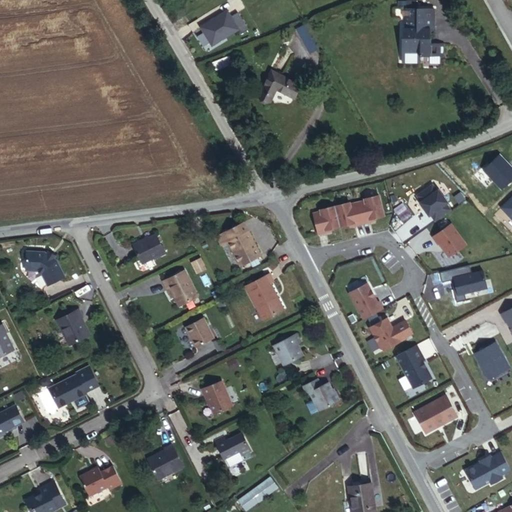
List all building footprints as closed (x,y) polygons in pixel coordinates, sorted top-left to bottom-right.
[(431,43),(431,28),(435,28),(436,5),(407,5),(406,8),(404,8),(404,16),(407,16),(406,38),(403,38),(403,62),(422,63),(422,57),(444,57),(444,43),(431,43)] [(317,51),(304,28),(297,33),(310,55),(317,51)] [(217,70),(234,64),(230,56),(215,62),(217,70)] [(298,86),(267,71),(258,91),(271,98),(274,93),(290,101),(298,86)] [(268,104),(271,98),(258,91),(255,96),(268,104)] [(511,179),(511,167),(500,153),(482,169),(501,190),(511,179)] [(431,214),(436,221),(451,210),(446,203),(448,202),(439,189),(437,190),(433,184),(417,195),(421,201),(420,202),(429,215),(431,214)] [(320,209),(313,210),(318,232),(325,230),(325,227),(353,220),(354,223),(369,219),(369,217),(383,213),(378,193),(364,196),(364,198),(350,202),(349,200),(320,207),(320,209)] [(511,197),(502,207),(511,217),(511,197)] [(451,223),(430,237),(436,246),(437,245),(446,257),(465,244),(451,223)] [(253,262),(248,251),(246,252),(244,248),(244,243),(240,237),(239,238),(234,228),(209,242),(214,251),(220,247),(233,272),(253,262)] [(156,260),(147,242),(137,246),(135,246),(123,252),(133,271),(144,265),(147,264),(156,260)] [(56,285),(47,266),(32,257),(15,257),(16,277),(25,277),(30,280),(38,295),(56,285)] [(470,264),(439,272),(441,281),(453,278),(457,294),(487,287),(483,270),(472,273),(470,264)] [(190,303),(176,276),(153,288),(157,295),(161,294),(170,313),(190,303)] [(273,316),(260,290),(267,287),(263,279),(239,291),(257,325),(273,316)] [(382,308),(378,301),(377,302),(373,295),(372,295),(370,291),(371,291),(367,283),(349,292),(363,318),(382,308)] [(165,303),(161,294),(157,295),(161,304),(165,303)] [(511,307),(501,313),(505,321),(506,321),(511,331),(511,307)] [(81,343),(77,335),(75,336),(71,327),(75,325),(70,317),(47,329),(52,338),(54,337),(61,353),(81,343)] [(384,349),(404,338),(403,337),(411,333),(404,320),(396,325),(397,326),(392,328),(386,318),(369,327),(380,348),(384,349)] [(206,346),(195,325),(177,334),(189,355),(206,346)] [(296,361),(290,349),(295,347),(290,338),(267,350),(277,371),(296,361)] [(509,367),(495,342),(474,353),(488,378),(509,367)] [(416,344),(395,355),(412,387),(431,377),(422,360),(424,358),(416,344)] [(78,400),(91,395),(81,374),(70,379),(69,383),(42,396),(51,413),(55,414),(61,411),(61,409),(65,407),(69,417),(81,411),(78,403),(78,400)] [(334,405),(329,396),(327,398),(322,387),(314,391),(310,384),(296,392),(300,399),(303,397),(313,417),(334,405)] [(228,412),(217,387),(196,396),(199,402),(201,402),(209,420),(228,412)] [(430,430),(461,414),(450,393),(418,409),(430,430)] [(20,427),(11,410),(0,415),(0,441),(2,440),(1,438),(8,434),(9,436),(13,434),(11,432),(20,427)] [(245,457),(234,439),(220,447),(217,442),(209,447),(218,465),(234,457),(237,461),(245,457)] [(177,472),(166,449),(157,454),(158,457),(150,461),(149,459),(140,463),(150,484),(165,476),(168,477),(177,472)] [(510,468),(500,451),(490,456),(489,454),(479,460),(480,462),(465,470),(475,487),(489,479),(490,482),(501,476),(500,473),(510,468)] [(114,490),(105,472),(92,479),(89,475),(72,483),(81,502),(98,494),(100,497),(114,490)] [(238,501),(246,511),(247,511),(280,489),(271,477),(238,501)] [(54,511),(52,508),(56,505),(48,487),(34,494),(37,500),(33,502),(31,500),(20,506),(22,511),(54,511)] [(368,511),(366,488),(341,489),(343,511),(368,511)] [(511,511),(511,502),(493,511),(484,511),(483,509),(476,511),(511,511)]
